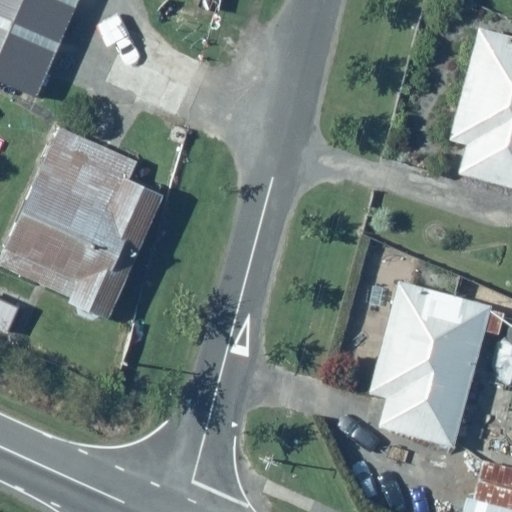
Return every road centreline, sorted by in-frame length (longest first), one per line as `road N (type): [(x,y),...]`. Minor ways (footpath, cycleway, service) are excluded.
road 1 (residential): [(317,0),(184,511)]
road 2 (tertiary): [(0,449),(139,511)]
